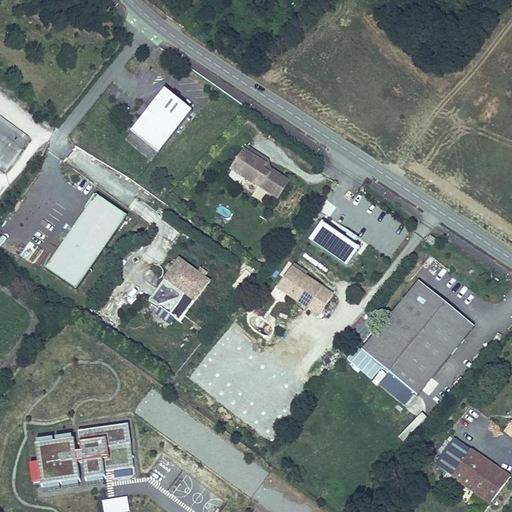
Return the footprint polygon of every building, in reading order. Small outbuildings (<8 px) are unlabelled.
[(159,153),(193,112),(165,90),(131,131),(159,153)] [(28,140),(0,119),(0,167),(5,171),(28,140)] [(290,179),(281,173),(266,163),(267,162),(269,158),(248,145),(246,149),(234,168),(230,174),(268,199),(272,194),(277,193),(280,195),(290,179)] [(95,196),(46,269),(76,290),(126,216),(95,196)] [(322,222),(310,240),(348,267),(360,249),(322,222)] [(437,241),(430,237),(427,241),(434,246),(437,241)] [(44,251),(38,264),(44,268),(51,255),(44,251)] [(210,281),(179,259),(158,290),(168,296),(160,307),(163,309),(159,315),(172,325),(176,319),(181,322),(210,281)] [(308,272),(295,263),(292,267),(306,276),(308,272)] [(306,276),(292,267),(278,288),(310,308),(324,287),(306,276)] [(418,282),(362,350),(417,395),(473,327),(418,282)] [(320,315),(334,294),(324,287),(310,308),(320,315)] [(158,290),(150,300),(160,307),(168,296),(158,290)] [(128,425),(78,432),(81,452),(76,453),(75,440),(36,446),(38,464),(41,484),(42,487),(81,482),(78,463),(83,463),(86,481),(106,478),(105,472),(104,467),(110,466),(111,471),(134,468),(128,425)] [(437,466),(452,476),(470,450),(455,440),(437,466)] [(507,477),(470,450),(452,476),(489,502),(507,477)] [(38,464),(30,465),(33,486),(41,484),(38,464)] [(112,500),(102,501),(104,511),(129,511),(127,497),(112,500)]
